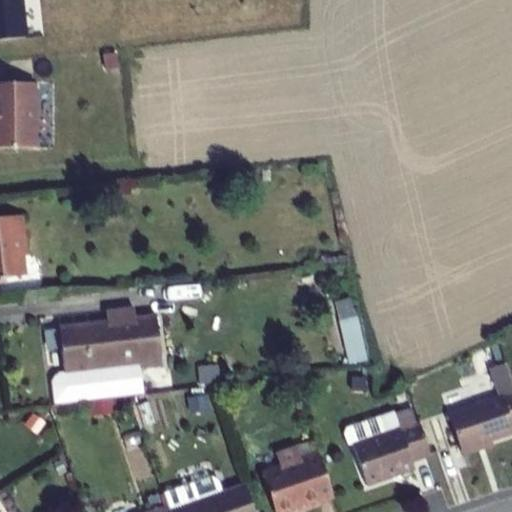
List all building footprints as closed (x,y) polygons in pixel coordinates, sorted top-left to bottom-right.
[(25,0),(0,0),(0,33),(29,30),(25,0)] [(0,142),(39,142),(39,78),(0,78),(0,142)] [(25,206),(0,209),(0,276),(2,276),(2,274),(8,274),(8,271),(24,269),(21,249),(26,248),(30,242),(25,206)] [(111,315),(62,319),(67,366),(62,367),(56,371),(54,378),(57,401),(148,389),(144,362),(167,359),(160,309),(139,311),(137,300),(110,304),(111,315)] [(511,383),(453,404),(465,441),(494,431),(511,425),(511,383)] [(356,433),(423,413),(419,397),(351,417),(348,423),(351,434),(356,433)] [(434,449),(423,413),(356,433),(370,479),(420,464),(417,454),(434,449)] [(494,431),(465,441),(467,447),(496,437),(494,431)] [(319,437),(299,443),(303,457),(323,450),(319,437)] [(286,462),(265,469),(278,511),(281,511),(337,494),(323,450),(303,457),(299,443),(282,449),(286,462)] [(286,462),(282,449),(260,456),(265,469),(286,462)] [(258,511),(248,480),(171,506),(173,511),(258,511)]
